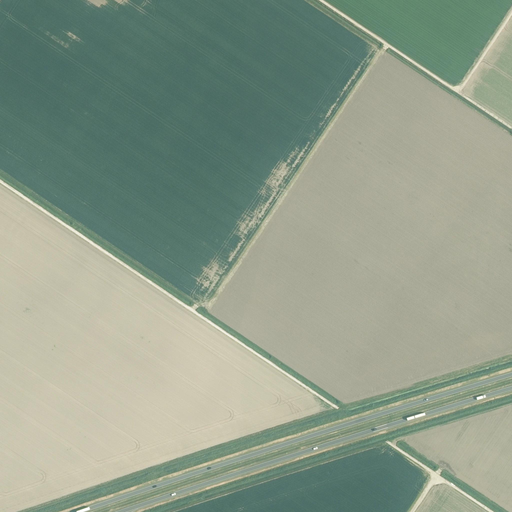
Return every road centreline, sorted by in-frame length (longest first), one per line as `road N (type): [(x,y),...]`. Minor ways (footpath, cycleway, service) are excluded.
road 1 (trunk): [(511,374),(79,511)]
road 2 (trunk): [(120,511),(511,388)]
road 3 (track): [(335,406),(0,179)]
road 4 (track): [(491,511),(387,441)]
